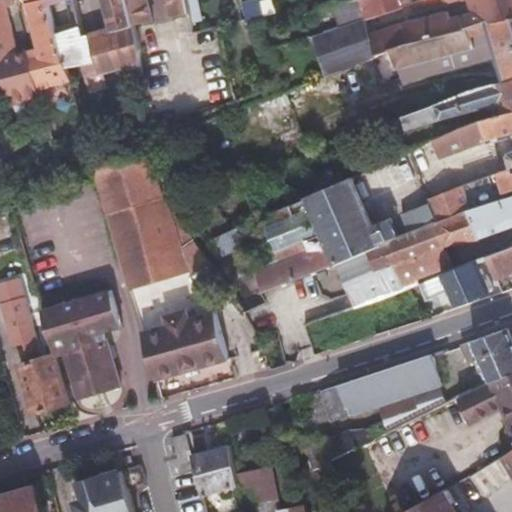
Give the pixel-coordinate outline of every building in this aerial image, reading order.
[(0,0),(0,61),(9,96),(42,87),(31,49),(21,53),(6,0),(0,0)] [(31,49),(42,87),(69,80),(65,66),(55,31),(47,2),(46,0),(29,0),(42,46),(31,49)] [(46,0),(47,2),(54,0),(64,0),(70,15),(80,13),(76,0),(46,0)] [(83,62),(87,77),(118,68),(122,92),(143,91),(141,50),(139,43),(134,24),(127,0),(104,0),(112,26),(85,33),(92,59),(83,62)] [(127,0),(134,24),(153,20),(147,0),(168,0),(171,10),(188,6),(187,0),(127,0)] [(197,0),(187,0),(188,6),(191,20),(201,18),(197,0)] [(370,16),(413,2),(412,0),(352,0),(336,5),(341,18),(368,11),(370,16)] [(376,55),(511,14),(511,0),(446,0),(447,0),(448,4),(457,2),(459,7),(475,6),(477,12),(453,16),(452,12),(410,20),(370,35),(376,55)] [(415,10),(447,0),(446,0),(420,0),(413,2),(415,10)] [(511,14),(376,55),(340,69),(349,92),(399,78),(436,69),(437,73),(493,58),(495,63),(501,61),(507,81),(511,79),(511,14)] [(365,19),(312,36),(325,76),(340,69),(376,55),(370,35),(365,19)] [(55,31),(65,66),(83,62),(92,59),(85,33),(83,24),(55,31)] [(270,88),(260,55),(250,59),(255,73),(250,75),(256,94),(270,88)] [(440,104),(475,91),(470,77),(435,89),(440,104)] [(412,114),(403,117),(407,128),(500,102),(504,114),(511,112),(511,79),(507,81),(475,91),(440,104),(420,111),(412,114)] [(420,111),(440,104),(435,89),(415,95),(420,111)] [(415,95),(407,98),(412,114),(420,111),(415,95)] [(382,105),(389,123),(403,117),(412,114),(407,98),(382,105)] [(332,122),(338,142),(389,123),(382,105),(332,122)] [(441,136),(436,139),(442,156),(448,154),(490,140),(491,142),(511,137),(511,151),(509,156),(511,166),(511,112),(504,114),(468,125),(441,136)] [(155,134),(153,142),(168,148),(164,135),(172,132),(170,128),(155,134)] [(85,134),(90,148),(106,144),(102,130),(85,134)] [(145,130),(143,138),(153,142),(155,134),(145,130)] [(166,198),(171,196),(165,177),(155,166),(151,164),(134,159),(104,162),(94,165),(131,287),(188,270),(166,198)] [(511,166),(486,177),(489,188),(505,182),(507,191),(511,189),(511,166)] [(356,175),(213,239),(224,253),(244,244),(254,268),(243,271),(239,273),(255,292),(258,291),(338,262),(353,257),(381,246),(410,235),(407,227),(379,237),(356,175)] [(466,196),(489,188),(486,177),(462,186),(466,196)] [(436,216),(407,227),(410,235),(437,225),(440,224),(473,212),(466,196),(462,186),(429,198),(431,203),(436,216)] [(0,195),(0,201),(12,198),(11,192),(0,195)] [(511,197),(473,212),(440,224),(447,242),(481,236),(511,224),(511,197)] [(403,214),(407,227),(436,216),(431,203),(403,214)] [(437,225),(410,235),(381,246),(353,257),(338,262),(347,285),(355,305),(420,281),(452,269),(443,243),(447,242),(440,224),(437,225)] [(511,272),(511,246),(490,255),(499,277),(511,272)] [(452,269),(420,281),(427,297),(450,288),(455,302),(492,288),(480,259),(452,269)] [(511,272),(499,277),(504,290),(511,287),(511,272)] [(44,308),(54,340),(57,354),(67,350),(81,396),(122,384),(106,330),(125,324),(114,288),(44,308)] [(34,410),(71,400),(57,354),(54,340),(47,342),(50,354),(46,355),(29,298),(5,304),(16,343),(31,339),(36,358),(21,363),(34,410)] [(144,330),(159,379),(230,357),(215,308),(191,316),(188,307),(164,314),(167,324),(144,330)] [(511,369),(511,329),(511,327),(462,344),(468,358),(470,360),(473,361),(477,360),(486,381),(511,369)] [(451,356),(451,340),(323,389),(333,421),(381,403),(391,429),(448,401),(443,382),(446,381),(440,360),(451,356)] [(511,369),(486,381),(459,395),(471,420),(504,405),(511,423),(511,369)] [(337,456),(376,437),(371,427),(352,430),(351,429),(333,436),(330,441),(337,456)] [(195,453),(189,428),(175,432),(183,462),(197,458),(195,453)] [(205,493),(242,485),(240,477),(231,444),(195,453),(197,458),(205,493)] [(316,482),(319,491),(340,478),(331,460),(329,460),(330,462),(313,469),(316,482)] [(123,467),(124,468),(128,482),(148,477),(143,462),(123,467)] [(136,511),(128,482),(124,468),(82,480),(88,500),(80,502),(82,511),(136,511)] [(246,511),(285,511),(285,510),(276,469),(240,477),(242,485),(246,511)] [(46,511),(39,485),(0,494),(0,505),(1,511),(46,511)] [(412,510),(409,511),(464,511),(450,487),(412,510)]
